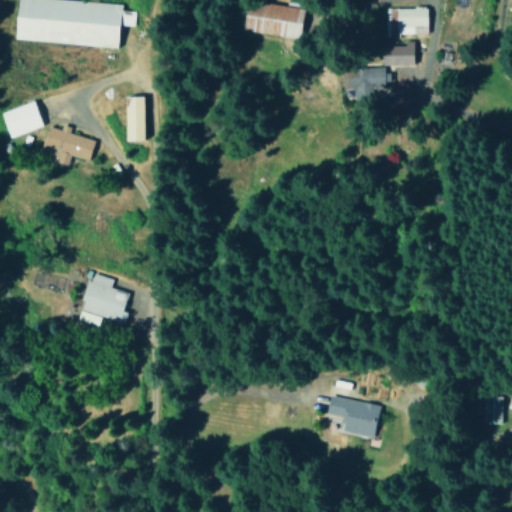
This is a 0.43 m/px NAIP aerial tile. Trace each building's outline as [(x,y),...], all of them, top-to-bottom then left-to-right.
[(117,46),(120,2),(81,0),(16,0),(14,39),(117,46)] [(303,8),(247,0),(245,0),(242,30),(299,38),(303,8)] [(426,7),(385,7),(385,34),(426,33),(426,7)] [(412,40),(404,41),(404,45),(381,46),(381,64),(413,63),(412,40)] [(353,99),(371,99),(371,87),(387,87),(387,67),(342,67),(342,87),(353,88),(353,99)] [(144,139),(142,95),(125,95),(126,139),(144,139)] [(0,113),(8,137),(41,126),(32,100),(0,110),(0,113)] [(70,154),(87,160),(94,138),(60,128),(60,129),(47,125),(40,147),(52,150),(50,160),(67,165),(70,154)] [(127,291),(109,287),(111,278),(89,272),(76,319),(98,324),(100,317),(122,323),(126,311),(122,310),(127,291)] [(372,437),(379,405),(329,395),(325,413),(343,417),(340,430),(372,437)] [(482,395),(481,422),(500,423),(501,396),(482,395)]
